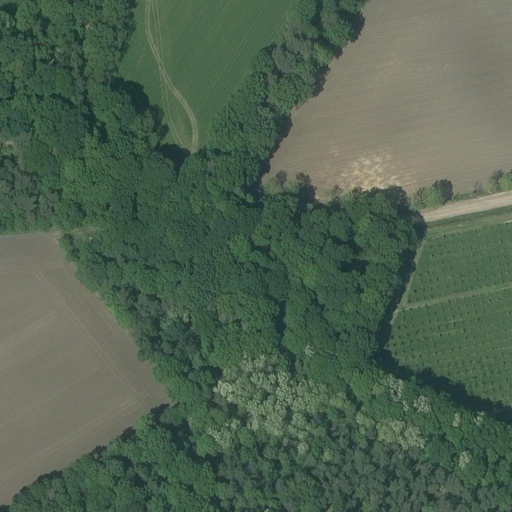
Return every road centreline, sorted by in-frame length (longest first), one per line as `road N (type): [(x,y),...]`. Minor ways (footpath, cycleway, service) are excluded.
road 1 (track): [(204,185),(378,222),(419,221),(511,198)]
road 2 (track): [(84,165),(204,185)]
